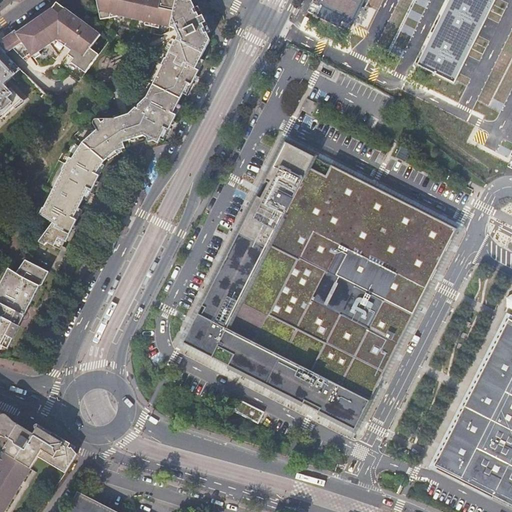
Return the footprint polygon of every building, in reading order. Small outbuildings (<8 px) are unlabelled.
[(43,208),(40,214),(53,222),(39,242),(45,245),(47,242),(60,249),(62,246),(65,241),(66,242),(70,234),(66,232),(67,231),(66,226),(64,225),(67,221),(67,222),(73,220),(73,219),(79,209),(82,210),(85,205),(87,200),(84,199),(89,188),(90,187),(88,182),(87,181),(89,177),(90,177),(96,176),(96,174),(101,164),(103,164),(105,161),(107,159),(116,151),(122,149),(125,148),(123,142),(143,135),(158,143),(161,138),(166,128),(167,127),(165,121),(164,121),(166,116),(167,117),(172,115),(173,114),(178,104),(184,93),(189,83),(189,82),(188,76),(187,76),(189,72),(190,72),(195,71),(196,69),(201,58),(211,40),(193,1),(187,0),(176,0),(171,27),(175,29),(178,35),(177,40),(175,42),(167,58),(166,58),(162,65),(163,65),(146,98),(138,105),(139,110),(135,108),(128,114),(121,117),(116,118),(96,119),(95,119),(94,120),(94,121),(93,122),(93,123),(94,124),(94,125),(98,129),(82,142),(72,159),(69,157),(66,164),(65,163),(62,170),(63,170),(43,208)] [(160,24),(171,27),(176,0),(97,0),(101,16),(112,13),(119,15),(146,21),(160,24)] [(80,62),(77,66),(86,72),(100,54),(91,48),(101,35),(93,29),(65,8),(53,8),(17,33),(19,36),(13,41),(20,52),(27,57),(31,54),(33,56),(39,51),(56,39),(62,39),(68,44),(66,46),(71,50),(68,54),(74,58),(80,62)] [(94,14),(87,9),(80,18),(87,23),(94,14)] [(13,41),(19,36),(17,33),(16,31),(0,42),(0,46),(6,53),(13,48),(26,61),(33,56),(31,54),(27,57),(20,52),(13,41)] [(0,117),(2,119),(22,99),(11,88),(9,90),(5,85),(21,69),(6,53),(0,46),(0,117)] [(199,71),(205,60),(201,58),(196,69),(199,71)] [(189,83),(192,85),(199,71),(196,69),(195,71),(190,72),(189,72),(187,76),(188,76),(189,82),(189,83)] [(192,85),(189,83),(184,93),(187,95),(192,85)] [(122,90),(117,87),(114,93),(119,96),(122,90)] [(176,115),(182,105),(178,104),(173,114),(176,115)] [(166,128),(169,130),(176,115),(173,114),(172,115),(167,117),(166,116),(164,121),(165,121),(167,127),(166,128)] [(169,130),(166,128),(161,138),(164,140),(169,130)] [(455,230),(284,145),(182,345),(353,431),(455,230)] [(122,149),(116,151),(107,159),(108,160),(122,151),(122,149)] [(96,174),(100,176),(105,165),(103,164),(101,164),(96,174)] [(92,190),(95,185),(100,176),(96,174),(96,176),(90,177),(89,177),(87,181),(88,182),(90,187),(89,188),(92,190)] [(87,200),(92,190),(89,188),(84,199),(87,200)] [(73,219),(77,221),(82,210),(79,209),(73,219)] [(67,231),(66,232),(70,234),(73,229),(77,221),(73,219),(73,220),(67,222),(67,221),(64,225),(66,226),(67,231)] [(0,344),(6,348),(40,286),(36,285),(40,279),(43,280),(44,281),(48,272),(26,261),(17,273),(9,268),(3,280),(6,282),(2,287),(0,286),(0,301),(1,302),(0,303),(0,344)] [(154,272),(158,264),(154,262),(150,270),(154,272)] [(147,287),(151,278),(147,276),(143,284),(147,287)] [(115,290),(119,281),(115,279),(111,287),(115,290)] [(108,304),(112,295),(108,293),(103,302),(108,304)] [(511,322),(510,322),(484,372),(478,385),(467,406),(463,414),(451,437),(443,453),(437,463),(469,480),(502,497),(511,501),(511,322)] [(262,420),(266,409),(240,400),(236,412),(262,420)] [(0,434),(8,439),(12,432),(11,432),(12,430),(13,431),(17,423),(0,412),(0,434)] [(49,464),(65,473),(76,454),(71,448),(73,445),(52,433),(50,435),(37,427),(34,433),(32,437),(20,430),(22,426),(17,423),(13,431),(12,430),(11,432),(12,432),(8,439),(9,440),(6,453),(2,460),(0,458),(0,511),(2,511),(3,511),(2,511),(3,511),(21,485),(19,485),(21,482),(22,483),(39,454),(51,461),(49,464)] [(121,511),(77,490),(66,511),(121,511)]
